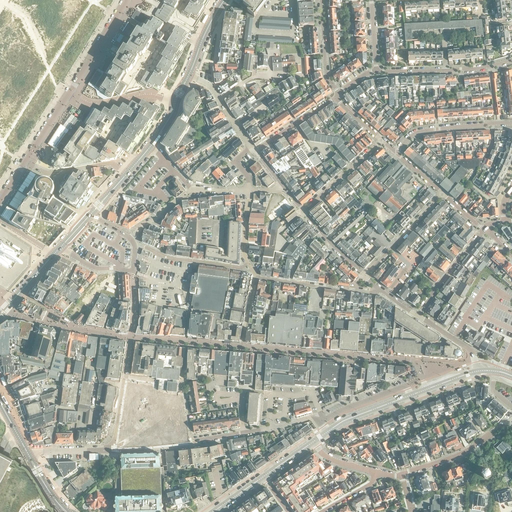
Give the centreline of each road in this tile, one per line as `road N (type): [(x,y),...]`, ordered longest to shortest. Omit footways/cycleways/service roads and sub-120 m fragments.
road 1 (residential): [(116,449),(320,420)]
road 2 (tertiary): [(325,432),(477,371)]
road 3 (residential): [(511,59),(465,69),(376,70)]
road 4 (residential): [(254,273),(133,242)]
road 5 (residential): [(378,287),(254,273)]
road 6 (residential): [(396,152),(418,131),(511,123)]
